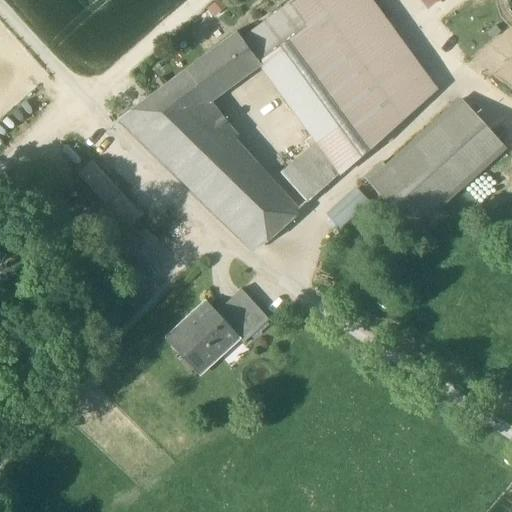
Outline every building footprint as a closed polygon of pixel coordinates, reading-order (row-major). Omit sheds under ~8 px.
[(307,28),(260,64),(322,145),(284,173),(304,201),(432,94),(363,0),(297,0),(290,6),(307,28)] [(307,28),(290,6),(243,41),(260,64),(307,28)] [(243,41),(236,34),(120,121),(253,252),(296,214),(220,133),(228,125),(210,102),(260,64),(243,41)] [(506,149),(459,95),(366,177),(412,230),(506,149)] [(76,173),(124,229),(139,216),(91,160),(76,173)] [(359,188),(328,213),(341,229),(372,203),(359,188)] [(207,297),(163,338),(201,378),(243,338),(248,343),(272,321),(242,289),(219,310),(207,297)]
